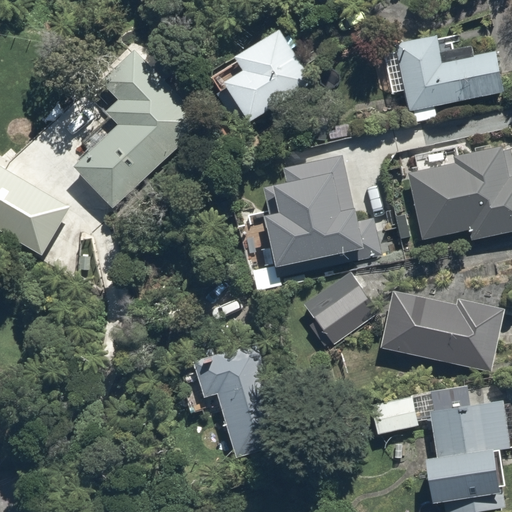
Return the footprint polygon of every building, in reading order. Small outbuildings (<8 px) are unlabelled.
[(227,72),(253,116),(313,82),(278,23),(239,46),(247,60),(227,72)] [(393,93),(404,91),(408,110),(415,108),(418,122),(441,117),(439,103),(509,88),(500,43),(445,54),(440,30),(393,39),(395,47),(384,49),(393,93)] [(203,111),(133,42),(100,76),(119,95),(104,110),(116,122),(75,163),(114,201),(203,111)] [(421,236),(472,228),(473,238),(511,231),(511,142),(505,144),(504,138),(453,146),(455,159),(409,167),(411,183),(421,236)] [(345,151),(273,166),(281,203),(266,206),(279,276),(384,255),(375,208),(357,211),(345,151)] [(84,194),(27,187),(18,254),(75,262),(84,194)] [(382,310),(353,267),(301,303),(330,346),(382,310)] [(503,333),(501,332),(506,300),(398,280),(392,313),(386,311),(380,344),(497,365),(503,333)] [(258,336),(196,349),(204,391),(219,388),(228,433),(275,423),(258,336)] [(432,496),(443,495),(444,511),(508,511),(507,493),(502,445),(511,444),(507,391),(475,394),(476,400),(435,403),(438,446),(427,447),(432,496)]
